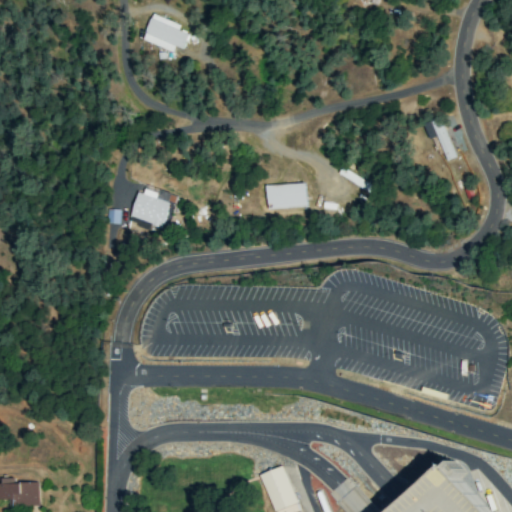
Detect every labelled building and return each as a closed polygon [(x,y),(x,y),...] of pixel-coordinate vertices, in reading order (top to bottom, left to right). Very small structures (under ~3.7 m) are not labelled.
[(181,49),(187,34),(178,30),(180,25),(152,13),(141,39),(171,53),(174,46),(181,49)] [(445,161),(454,158),(441,117),(432,120),(445,161)] [(306,207),(305,184),(265,185),(266,209),(306,207)] [(138,192),(129,216),(163,228),(175,195),(146,185),(143,194),(138,192)] [(511,511),(511,503),(461,442),(401,499),(387,511),(511,511)] [(260,480),(271,511),(311,511),(292,465),(260,480)] [(0,484),(0,498),(9,498),(9,506),(39,505),(38,482),(16,483),(15,478),(2,478),(2,484),(0,484)]
